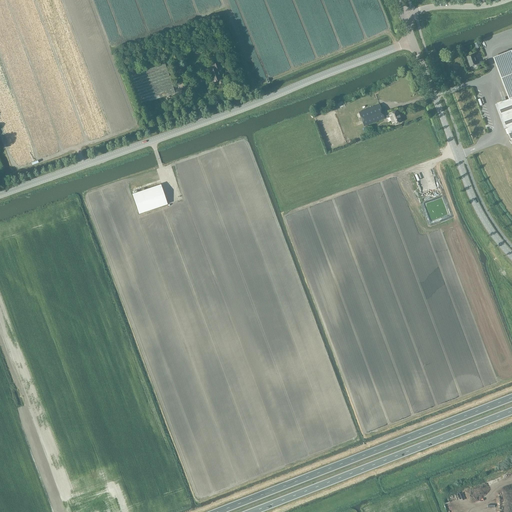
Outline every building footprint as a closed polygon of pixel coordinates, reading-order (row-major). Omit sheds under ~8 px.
[(511,98),(511,50),(494,58),(509,99),(511,98)] [(467,57),(471,67),(477,64),(477,66),(483,64),(482,61),(477,62),(474,54),(467,57)] [(219,62),(207,66),(210,76),(211,76),(213,82),(222,79),(220,75),(219,75),(217,68),(220,67),(219,62)] [(127,76),(137,106),(175,93),(165,63),(127,76)] [(511,98),(509,99),(495,104),(504,129),(507,128),(511,141),(511,98)] [(359,112),(364,127),(385,119),(380,105),(359,112)] [(389,114),(393,125),(402,122),(398,111),(389,114)] [(133,194),(133,196),(139,214),(167,205),(161,185),(133,194)]
